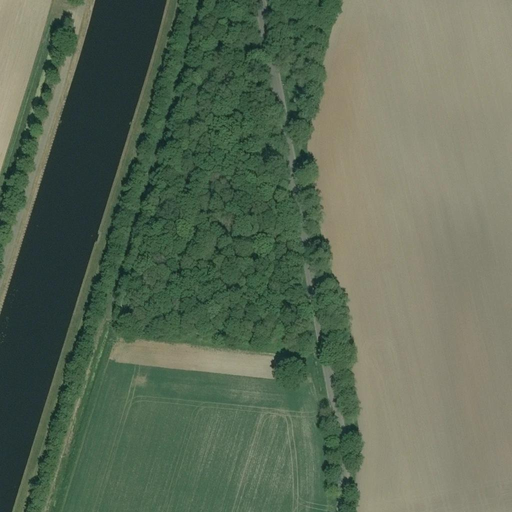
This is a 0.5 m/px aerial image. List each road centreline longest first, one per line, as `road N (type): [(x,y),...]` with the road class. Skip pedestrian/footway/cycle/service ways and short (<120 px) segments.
road 1 (tertiary): [(345,511),(337,381),(259,0)]
road 2 (unclassified): [(0,280),(82,0)]
